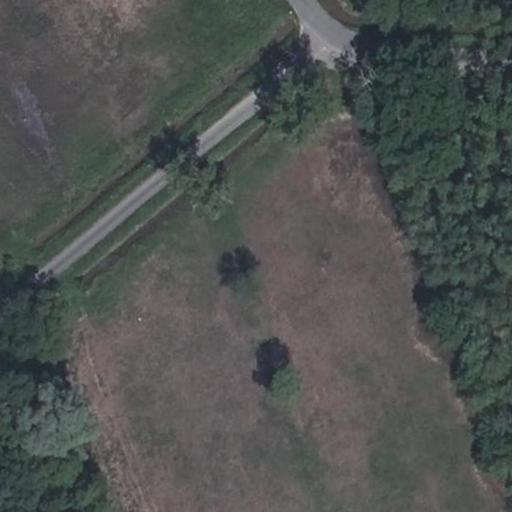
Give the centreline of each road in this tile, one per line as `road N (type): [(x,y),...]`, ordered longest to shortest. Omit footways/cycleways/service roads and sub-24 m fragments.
road 1 (residential): [(336,35),(0,326)]
road 2 (tertiary): [(336,35),(377,51),(511,57)]
